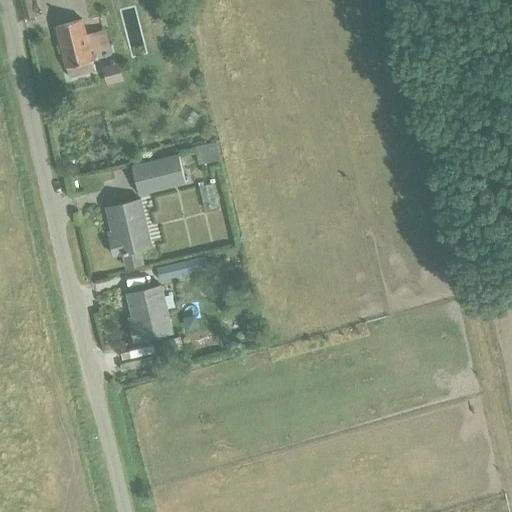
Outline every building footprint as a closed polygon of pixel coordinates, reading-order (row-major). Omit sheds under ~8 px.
[(19,0),(26,20),(37,17),(32,0),(19,0)] [(83,20),(57,26),(69,76),(95,70),(87,36),(83,20)] [(122,57),(106,61),(111,81),(128,76),(122,57)] [(200,142),(204,159),(224,155),(220,137),(200,142)] [(178,155),(135,166),(142,194),(185,183),(178,155)] [(114,257),(124,255),(127,269),(143,266),(139,251),(153,248),(142,201),(107,209),(114,240),(110,241),(114,257)] [(207,257),(159,268),(162,281),(210,269),(207,257)] [(117,275),(118,284),(141,281),(140,273),(117,275)] [(130,325),(134,342),(173,333),(162,287),(128,295),(134,325),(130,325)]
